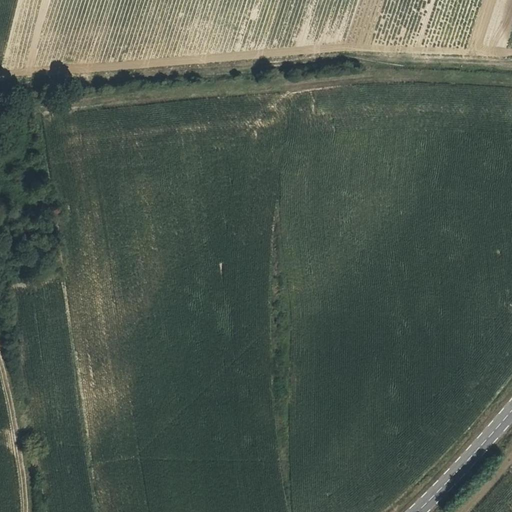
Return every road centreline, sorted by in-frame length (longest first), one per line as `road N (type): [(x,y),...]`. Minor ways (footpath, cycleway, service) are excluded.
road 1 (track): [(511,83),(381,77),(104,100)]
road 2 (tertiary): [(415,511),(511,403)]
